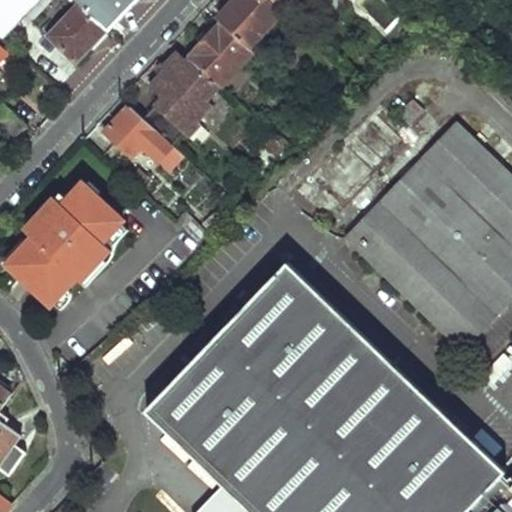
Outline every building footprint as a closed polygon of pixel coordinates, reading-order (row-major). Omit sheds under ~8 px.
[(0,0),(0,34),(1,35),(32,0),(0,0)] [(74,0),(79,4),(109,32),(138,0),(74,0)] [(235,9),(222,23),(250,48),(284,12),(270,0),(234,0),(231,5),(235,9)] [(270,0),(284,12),(296,0),(270,0)] [(79,4),(57,27),(50,21),(41,31),(77,65),(109,32),(79,4)] [(235,9),(231,5),(218,18),(222,23),(235,9)] [(190,56),(223,86),(254,52),(250,48),(222,23),(190,56)] [(511,50),(500,75),(511,86),(511,50)] [(208,103),(222,88),(205,73),(203,76),(181,56),(151,87),(163,98),(144,118),(173,146),(185,133),(190,138),(201,126),(198,124),(213,107),(208,103)] [(405,103),(391,118),(403,130),(418,114),(405,103)] [(0,108),(0,122),(17,138),(28,126),(4,104),(0,108)] [(130,105),(105,131),(134,158),(143,149),(158,161),(173,146),(144,118),(130,105)] [(289,194),(317,222),(402,134),(373,106),(289,194)] [(511,182),(454,129),(345,247),(463,357),(503,313),(492,304),(511,283),(511,182)] [(111,207),(85,183),(64,206),(56,199),(26,232),(33,238),(12,262),(23,273),(21,276),(54,306),(57,303),(67,291),(79,279),(82,282),(104,259),(114,249),(105,241),(122,223),(125,220),(121,217),(128,209),(118,199),(111,207)] [(56,199),(64,206),(69,200),(62,193),(56,199)] [(105,241),(114,249),(131,230),(122,223),(105,241)] [(104,259),(82,282),(88,288),(110,264),(104,259)] [(511,511),(511,474),(290,262),(147,412),(251,511),(511,511)] [(511,283),(492,304),(503,313),(511,302),(511,283)] [(67,291),(57,303),(64,310),(75,299),(67,291)] [(0,412),(13,396),(0,386),(0,412)] [(0,468),(9,476),(27,453),(15,445),(21,437),(6,425),(10,420),(0,412),(0,468)] [(0,511),(4,511),(11,504),(0,495),(0,511)]
